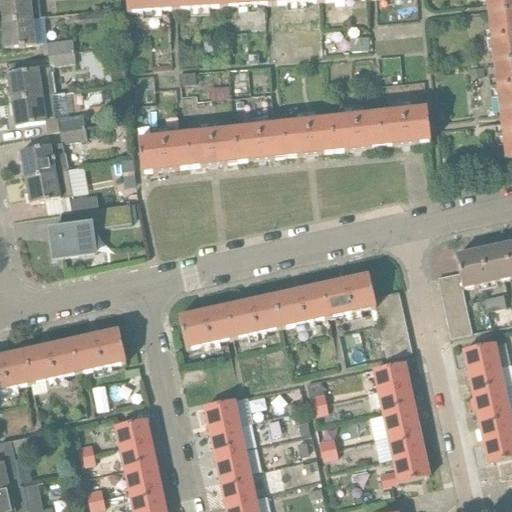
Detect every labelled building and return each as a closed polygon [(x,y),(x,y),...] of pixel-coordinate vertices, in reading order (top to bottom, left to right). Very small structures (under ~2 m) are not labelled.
[(0,0),(0,11),(1,25),(32,22),(40,21),(37,0),(0,0)] [(175,13),(174,0),(125,0),(127,16),(151,14),(175,13)] [(223,10),(222,0),(174,0),(175,13),(199,12),(223,10)] [(248,9),(272,8),(271,0),(222,0),(223,10),(248,9)] [(511,0),(485,0),(486,2),(487,18),(511,15),(511,0)] [(79,27),(109,24),(108,15),(77,17),(79,27)] [(489,35),(491,51),(493,67),(511,64),(511,15),(487,18),(489,35)] [(32,22),(1,25),(4,52),(35,48),(32,22)] [(48,59),(74,55),(72,42),(46,46),(48,59)] [(74,55),(48,59),(50,70),(50,72),(51,72),(76,68),(74,55)] [(499,115),(511,113),(511,64),(493,67),(495,83),(497,99),(499,115)] [(157,68),(157,82),(171,81),(170,68),(157,68)] [(54,97),(51,72),(50,72),(50,70),(8,77),(11,103),(53,97),(54,97)] [(231,87),(212,88),(213,101),(231,100),(231,87)] [(177,111),(176,90),(159,91),(160,112),(177,111)] [(46,138),(85,132),(82,118),(57,122),(53,97),(11,103),(15,130),(45,125),(46,138)] [(378,117),(380,134),(382,151),(430,146),(428,129),(426,112),(402,114),(378,117)] [(511,113),(499,115),(501,131),(503,148),(505,164),(511,162),(511,113)] [(334,156),(382,151),(380,134),(378,117),(354,120),(330,122),(332,139),(334,156)] [(282,127),(284,144),(286,161),(334,156),(332,139),(330,122),(306,125),(282,127)] [(282,127),(258,130),(234,132),(236,149),(238,167),(286,161),(284,144),(282,127)] [(67,173),(63,148),(87,143),(85,132),(46,138),(48,149),(20,155),(25,181),(67,173)] [(186,137),(188,154),(189,172),(238,167),(236,149),(234,132),(210,135),(186,137)] [(141,177),(189,172),(188,154),(186,137),(162,140),(138,142),(139,159),(141,177)] [(67,173),(25,181),(30,207),(72,200),(67,173)] [(72,215),(98,212),(97,199),(71,203),(72,215)] [(49,233),(50,242),(53,262),(98,256),(94,227),(105,226),(103,211),(98,212),(72,215),(59,217),(61,231),(49,233)] [(511,247),(503,249),(506,266),(510,283),(511,282),(511,247)] [(459,277),(462,289),(462,293),(486,288),(510,283),(506,266),(503,249),(455,260),(459,276),(459,277)] [(462,289),(459,277),(437,282),(440,294),(462,289)] [(375,312),(372,295),(368,278),(320,288),(324,305),(327,322),(351,317),(375,312)] [(304,327),(327,322),(324,305),(320,288),(273,299),(277,316),(280,332),(304,327)] [(440,294),(443,306),(464,301),(462,293),(462,289),(440,294)] [(375,312),(375,314),(401,308),(398,296),(373,301),(375,312)] [(226,309),(229,326),(233,343),(257,338),(280,332),(277,316),(273,299),(226,309)] [(443,306),(445,318),(467,313),(464,301),(443,306)] [(375,314),(378,326),(404,320),(401,308),(375,314)] [(178,320),(182,337),(186,353),(209,348),(233,343),(229,326),(226,309),(178,320)] [(445,318),(448,330),(469,325),(467,313),(445,318)] [(378,326),(381,338),(407,332),(404,320),(378,326)] [(469,325),(448,330),(450,342),(472,338),(469,325)] [(381,338),(383,350),(409,344),(407,332),(381,338)] [(78,377),(102,372),(126,367),(122,350),(118,333),(71,344),(75,361),(78,377)] [(78,377),(75,361),(71,344),(23,354),(27,371),(31,388),(55,382),(78,377)] [(409,344),(383,350),(386,362),(412,357),(409,344)] [(468,377),(509,368),(505,347),(495,350),(494,347),(463,354),(468,377)] [(0,394),(7,393),(31,388),(27,371),(23,354),(0,359),(0,394)] [(368,399),(409,390),(404,367),(363,376),(368,399)] [(473,399),(504,392),(511,390),(511,379),(509,368),(468,377),(473,399)] [(382,419),(414,412),(409,390),(368,399),(371,412),(380,410),(382,419)] [(311,411),(326,408),(324,398),(322,398),(321,391),(312,393),(313,400),(309,401),(311,411)] [(478,422),(511,414),(511,401),(507,403),(504,392),(473,399),(478,422)] [(209,435),(240,429),(235,404),(203,411),(209,435)] [(313,421),(328,417),(326,408),(311,411),(313,421)] [(387,442),(419,435),(414,412),(382,419),(383,423),(376,424),(380,443),(387,442)] [(483,444),(511,437),(511,427),(511,423),(511,414),(478,422),(483,444)] [(119,453),(151,446),(146,423),(115,430),(119,453)] [(214,460),(245,453),(240,429),(209,435),(214,460)] [(392,464),(424,457),(419,435),(387,442),(392,464)] [(511,437),(483,444),(488,467),(511,461),(511,437)] [(0,493),(21,489),(14,457),(38,452),(35,439),(0,446),(0,456),(2,466),(0,466),(0,493)] [(321,456),(336,453),(333,443),(319,446),(321,456)] [(124,475),(155,468),(151,446),(119,453),(124,475)] [(79,462),(93,458),(91,449),(77,453),(79,462)] [(220,485),(251,478),(245,453),(214,460),(220,485)] [(323,466),(338,462),(336,453),(321,456),(323,466)] [(424,457),(392,464),(394,475),(379,478),(382,490),(429,480),(424,457)] [(81,472),(95,468),(93,458),(79,462),(81,472)] [(129,498),(160,491),(155,468),(124,475),(129,498)] [(225,509),(256,503),(251,478),(220,485),(225,509)] [(25,511),(21,489),(0,493),(0,511),(25,511)] [(132,511),(164,511),(160,491),(129,498),(132,511)] [(89,506),(103,503),(101,494),(87,497),(89,506)] [(89,511),(104,511),(103,503),(89,506),(89,511)] [(258,511),(256,503),(225,509),(225,511),(258,511)]
